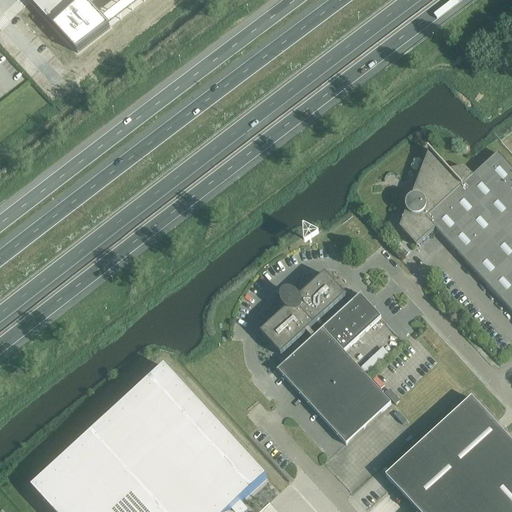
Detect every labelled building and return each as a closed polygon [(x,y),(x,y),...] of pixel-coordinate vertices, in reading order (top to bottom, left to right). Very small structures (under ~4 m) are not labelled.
[(32,0),(30,2),(77,54),(110,29),(103,22),(82,0),(32,0)] [(511,169),(498,154),(471,179),(458,164),(449,172),(428,149),(428,150),(429,152),(400,226),(419,247),(420,247),(418,246),(428,236),(433,236),(433,232),(435,230),(511,313),(511,169)] [(286,294),(284,295),(282,298),(282,301),(282,304),(284,306),(285,309),(287,310),(260,335),(264,339),(281,357),(306,334),(312,340),(277,373),(278,372),(346,446),(347,445),(355,426),(363,430),(364,429),(373,410),(381,414),(391,405),(344,353),(381,319),(361,297),(326,327),(320,321),(345,298),(343,295),(345,293),(342,290),(340,292),(325,276),(298,300),(297,298),(295,296),(292,295),(289,294),(286,294)] [(165,368),(31,490),(51,511),(231,511),(232,511),(231,511),(248,511),(241,503),(267,480),(165,368)] [(511,511),(511,443),(472,400),(386,478),(394,487),(413,508),(416,511),(511,511)]
